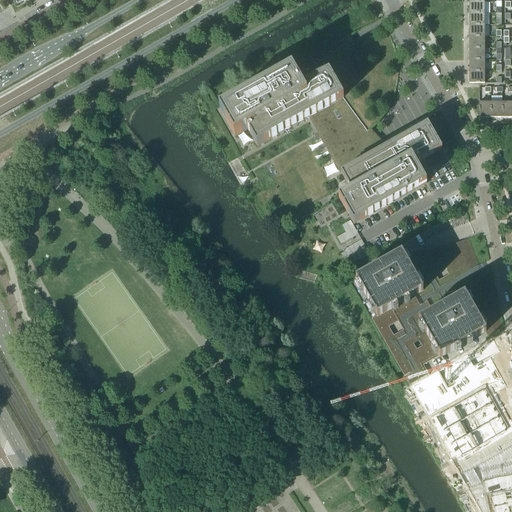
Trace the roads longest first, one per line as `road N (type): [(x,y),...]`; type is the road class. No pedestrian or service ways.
road 1 (secondary): [(0,135),(236,0)]
road 2 (secondary): [(99,511),(0,331)]
road 3 (residential): [(477,154),(396,11)]
road 4 (secondary): [(140,0),(0,79)]
road 5 (residential): [(511,310),(477,154)]
